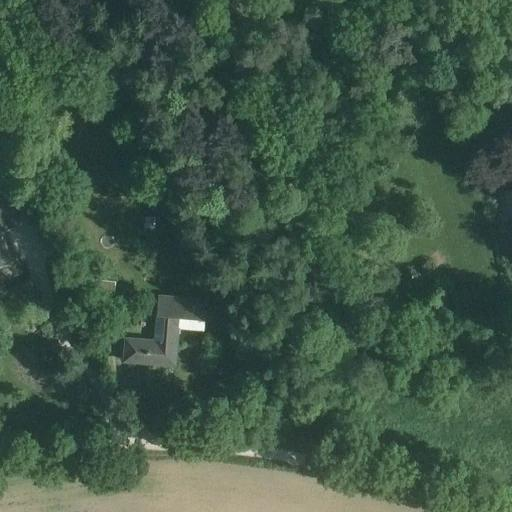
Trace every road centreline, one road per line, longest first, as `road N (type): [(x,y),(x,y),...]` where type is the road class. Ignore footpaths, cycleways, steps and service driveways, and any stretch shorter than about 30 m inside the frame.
road 1 (track): [(462,511),(263,454),(134,445),(0,465)]
road 2 (unknown): [(134,445),(16,199)]
